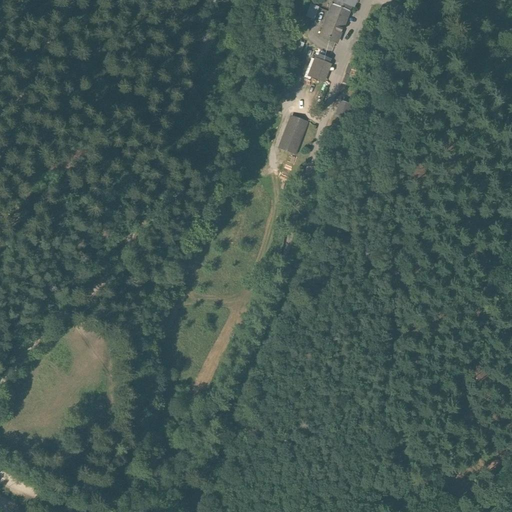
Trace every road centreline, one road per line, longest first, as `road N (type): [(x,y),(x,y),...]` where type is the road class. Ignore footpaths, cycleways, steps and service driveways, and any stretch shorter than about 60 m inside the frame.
road 1 (track): [(372,0),(389,123),(393,320),(382,421),(398,455),(456,511)]
road 2 (track): [(68,0),(23,83),(0,150)]
road 3 (track): [(391,0),(511,94)]
